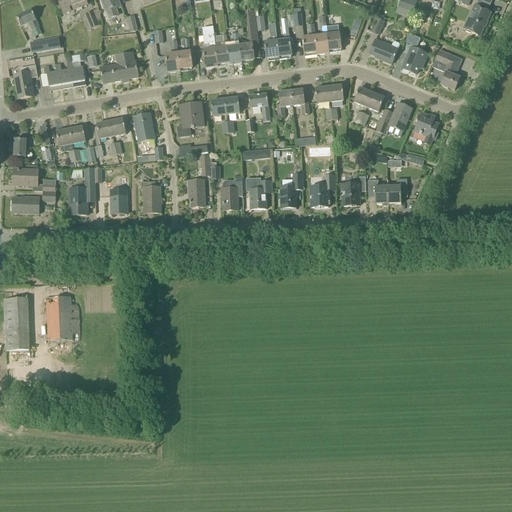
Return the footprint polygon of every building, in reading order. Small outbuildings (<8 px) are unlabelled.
[(63,16),(88,5),(85,0),(58,0),(57,1),(63,16)] [(119,17),(116,9),(120,7),(117,0),(101,0),(105,12),(106,12),(108,20),(119,17)] [(410,20),(417,3),(409,0),(400,0),(395,15),(410,20)] [(488,13),(491,6),(479,2),(476,8),(474,7),(464,32),(481,39),(491,14),(488,13)] [(293,16),(294,29),(303,28),(300,10),(292,11),(292,16),(293,16)] [(39,28),(36,21),(32,11),(16,18),(21,28),(29,24),(31,32),(39,28)] [(89,31),(99,27),(93,12),(83,16),(89,31)] [(248,38),(257,37),(254,13),(245,14),(248,38)] [(288,30),(294,29),(293,16),(292,16),(286,17),(287,22),(281,22),(283,42),(277,43),(279,59),(291,57),(289,41),(288,30)] [(326,28),(332,27),(332,31),(338,30),(337,16),(324,18),(326,28)] [(257,33),(265,32),(263,17),(255,19),(257,33)] [(327,36),(326,28),(324,18),(318,18),(320,37),(315,38),(317,54),(329,53),(327,36)] [(362,22),(355,19),(349,37),(356,39),(362,22)] [(379,36),(384,23),(376,20),(371,33),(379,36)] [(275,25),(268,26),(268,27),(270,39),(268,39),(269,44),(265,44),(267,60),(279,59),(277,43),(275,25)] [(315,38),(314,25),(307,26),(309,39),(302,39),(304,56),(317,54),(315,38)] [(217,66),(215,44),(213,28),(202,30),(204,46),(209,46),(210,51),(203,51),(205,68),(217,66)] [(155,46),(163,45),(162,32),(153,33),(155,46)] [(241,64),(239,47),(238,35),(232,35),(233,43),(232,43),(233,48),(228,48),(227,48),(229,65),(241,64)] [(327,36),(329,53),(341,51),(339,35),(327,36)] [(227,48),(228,48),(226,36),(219,37),(220,44),(215,44),(217,66),(229,65),(227,48)] [(405,44),(411,47),(415,39),(408,36),(405,44)] [(32,55),(61,50),(59,39),(30,44),(32,55)] [(176,42),(177,50),(190,49),(189,41),(183,41),(183,40),(176,41),(176,42)] [(391,48),(375,41),(369,56),(379,60),(379,61),(391,66),(397,51),(399,47),(398,45),(394,43),(392,43),(391,48)] [(239,47),(241,64),(254,62),(252,45),(239,47)] [(423,67),(427,56),(410,49),(401,70),(416,76),(420,66),(423,67)] [(456,75),(458,70),(446,65),(449,56),(439,52),(434,64),(444,67),(441,73),(445,75),(441,87),(454,92),(459,80),(453,77),(454,74),(456,75)] [(178,55),(180,71),(192,70),(190,53),(178,55)] [(168,73),(180,71),(178,55),(166,56),(168,73)] [(71,71),(74,89),(86,87),(83,69),(73,70),(72,64),(67,65),(68,71),(71,71)] [(103,86),(120,83),(117,65),(100,69),(103,86)] [(71,71),(68,71),(62,72),(60,66),(55,67),(56,73),(59,73),(62,91),(74,89),(71,71)] [(59,73),(56,73),(50,75),(49,67),(43,68),(44,76),(47,75),(50,93),(62,91),(59,73)] [(18,100),(34,98),(30,74),(14,77),(18,100)] [(328,89),(330,104),(344,102),(342,87),(328,89)] [(317,106),(330,104),(328,89),(315,90),(317,106)] [(366,109),(372,95),(359,89),(353,104),(366,109)] [(291,93),(293,108),(300,107),(301,114),(302,117),(309,116),(308,103),(305,104),(303,91),(291,93)] [(284,109),(293,108),(291,93),(278,94),(279,106),(276,107),(278,119),(285,118),(284,109)] [(372,95),(366,109),(379,114),(385,100),(372,95)] [(270,123),(268,108),(267,96),(248,98),(250,110),(261,109),(263,124),(270,123)] [(224,101),(226,117),(240,115),(238,99),(224,101)] [(213,118),(226,117),(224,101),(211,103),(213,118)] [(178,139),(191,138),(190,130),(204,128),(201,104),(179,107),(182,128),(177,128),(178,139)] [(403,133),(412,111),(397,105),(388,127),(403,133)] [(359,126),(364,115),(358,113),(357,117),(355,117),(352,123),(359,126)] [(435,143),(438,135),(436,133),(439,126),(433,123),(434,120),(421,114),(414,133),(426,138),(423,145),(430,147),(432,141),(435,143)] [(364,115),(359,126),(364,128),(369,117),(364,115)] [(151,130),(148,116),(134,118),(139,144),(155,141),(153,130),(151,130)] [(110,123),(113,138),(126,136),(123,120),(110,123)] [(253,125),(253,122),(246,122),(247,135),(254,134),(254,133),(256,133),(255,125),(253,125)] [(99,141),(113,138),(110,123),(96,126),(99,141)] [(70,131),(73,146),(86,143),(83,128),(70,131)] [(59,149),(73,146),(70,131),(56,133),(59,149)] [(42,148),(50,146),(48,135),(40,136),(42,148)] [(376,154),(377,148),(372,147),(376,137),(374,136),(370,146),(370,147),(369,152),(376,154)] [(315,139),(304,140),(305,148),(316,147),(315,139)] [(26,159),(26,141),(14,141),(14,158),(26,159)] [(190,149),(190,146),(178,148),(180,159),(192,158),(192,156),(207,154),(206,147),(190,149)] [(97,159),(103,158),(101,147),(94,148),(97,159)] [(88,164),(96,163),(93,148),(85,150),(88,164)] [(136,157),(138,164),(156,163),(155,162),(163,162),(162,149),(154,150),(155,156),(139,158),(139,157),(136,157)] [(76,163),(76,164),(77,171),(85,169),(84,165),(82,166),(81,162),(79,151),(74,152),(76,163)] [(270,151),(261,152),(262,161),(271,160),(270,151)] [(250,153),(241,154),(242,162),(251,162),(250,153)] [(408,157),(399,155),(397,161),(422,167),(424,160),(408,156),(408,157)] [(211,170),(210,160),(209,160),(209,157),(199,158),(200,170),(211,170)] [(210,160),(211,170),(211,182),(220,181),(220,169),(216,169),(216,164),(211,164),(211,160),(210,160)] [(70,217),(88,217),(87,192),(95,192),(95,185),(94,170),(84,170),(84,184),(78,184),(78,190),(69,191),(70,217)] [(37,188),(38,172),(27,171),(27,173),(14,172),(13,187),(37,188)] [(72,180),(82,179),(82,172),(71,172),(72,180)] [(335,177),(335,173),(324,173),(324,178),(322,178),(323,188),(311,189),(311,209),(328,209),(328,193),(336,192),(336,177),(335,177)] [(281,210),(297,210),(296,192),(303,192),(302,176),(292,176),(292,188),(280,189),(281,210)] [(223,212),(238,212),(237,193),(242,193),(242,177),(234,177),(234,182),(225,182),(222,185),(222,191),(223,212)] [(42,193),(55,193),(56,182),(43,181),(42,193)] [(204,209),(203,182),(188,183),(189,195),(190,195),(191,209),(204,209)] [(250,211),(266,211),(266,195),(272,195),(271,183),(259,184),(259,191),(250,192),(250,211)] [(343,208),(359,207),(358,186),(342,187),(343,208)] [(387,188),(388,206),(401,205),(401,187),(387,188)] [(375,206),(388,206),(387,188),(374,188),(375,206)] [(144,215),(161,215),(160,189),(143,190),(144,215)] [(111,216),(128,215),(127,191),(110,192),(111,216)] [(55,204),(55,193),(42,193),(42,204),(55,204)] [(39,216),(39,199),(24,199),(24,200),(13,199),(12,215),(39,216)] [(71,306),(71,298),(46,299),(48,342),(80,341),(79,306),(71,306)] [(4,312),(28,311),(28,300),(3,301),(4,312)] [(29,341),(5,342),(5,353),(30,352),(29,341)]
